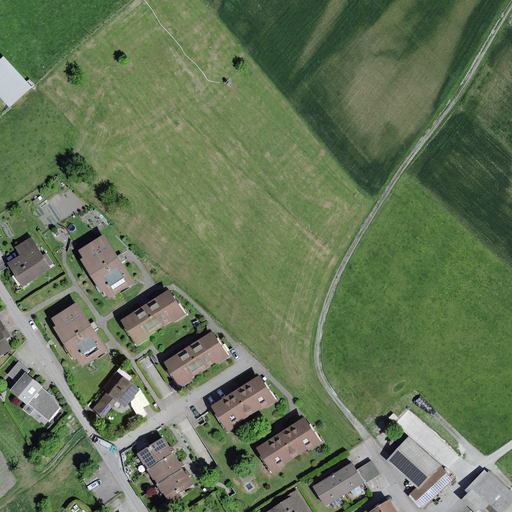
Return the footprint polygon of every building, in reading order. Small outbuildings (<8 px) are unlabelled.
[(0,95),(11,108),(34,88),(6,56),(0,61),(0,95)] [(105,235),(78,251),(83,259),(81,260),(102,294),(105,292),(109,300),(135,283),(105,235)] [(20,256),(37,246),(32,237),(15,247),(20,256)] [(20,256),(9,263),(24,287),(52,270),(37,246),(20,256)] [(146,305),(121,320),(138,346),(149,338),(148,336),(172,320),(174,323),(187,315),(170,289),(146,305)] [(78,303),(53,319),(57,326),(54,328),(76,361),(78,360),(82,367),(109,350),(93,326),(78,303)] [(0,357),(13,349),(0,329),(0,357)] [(189,346),(164,362),(180,388),(193,380),(192,378),(215,363),(217,365),(231,356),(214,330),(189,346)] [(19,362),(8,375),(18,383),(26,373),(29,370),(19,362)] [(106,390),(118,375),(114,372),(102,387),(106,390)] [(18,383),(11,392),(49,422),(60,408),(53,397),(42,388),(43,387),(26,373),(18,383)] [(106,390),(91,408),(102,417),(115,401),(121,406),(137,387),(120,373),(118,375),(106,390)] [(237,391),(211,407),(228,434),(242,425),(240,422),(263,408),(264,409),(276,402),(260,376),(237,391)] [(282,432),(257,448),(274,474),(286,466),(285,465),(308,449),(310,451),(322,443),(305,417),(282,432)] [(148,469),(172,454),(170,449),(170,448),(163,438),(137,454),(144,466),(146,465),(148,469)] [(409,439),(388,461),(417,488),(438,465),(409,439)] [(158,483),(182,468),(180,464),(180,463),(174,453),(172,454),(148,469),(147,470),(154,480),(156,480),(158,483)] [(372,461),(365,465),(373,479),(381,475),(372,461)] [(343,469),(334,474),(346,495),(365,483),(357,470),(353,463),(343,469)] [(365,465),(357,470),(365,483),(365,484),(373,479),(365,465)] [(441,467),(410,494),(421,507),(452,479),(441,467)] [(182,468),(158,483),(157,485),(162,494),(164,494),(168,501),(194,484),(188,474),(186,474),(182,468)] [(511,511),(511,492),(489,471),(472,490),(496,511),(511,511)] [(94,472),(83,479),(87,485),(98,478),(94,472)] [(323,481),(314,486),(326,507),(346,495),(334,474),(323,481)] [(289,499),(267,511),(309,511),(311,511),(297,490),(287,496),(289,499)] [(496,511),(472,490),(461,500),(473,511),(496,511)] [(184,492),(171,500),(173,503),(187,495),(184,492)] [(397,511),(391,500),(372,511),(397,511)]
